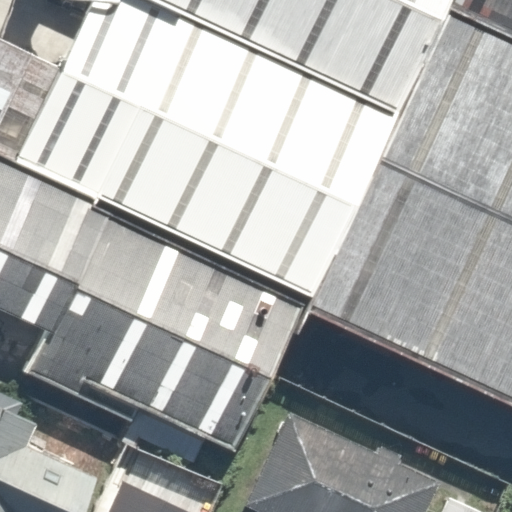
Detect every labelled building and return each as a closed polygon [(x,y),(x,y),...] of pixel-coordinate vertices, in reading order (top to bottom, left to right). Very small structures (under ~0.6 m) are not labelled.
[(302,299),(387,116),(135,0),(87,0),(56,68),(0,42),(0,109),(30,124),(10,165),(302,299)] [(436,10),(440,0),(135,0),(387,116),(436,10)] [(511,0),(440,0),(436,10),(511,45),(511,0)] [(511,45),(436,10),(387,116),(302,299),(294,317),(511,417),(511,45)] [(294,317),(302,299),(10,165),(0,160),(0,319),(38,337),(20,376),(125,424),(132,410),(230,455),(294,317)] [(0,511),(67,511),(81,481),(13,451),(24,427),(9,420),(15,406),(0,399),(0,511)] [(371,457),(283,416),(239,509),(244,511),(421,511),(434,486),(391,466),(394,459),(374,450),(371,457)] [(178,511),(123,487),(111,511),(178,511)] [(469,511),(443,501),(438,511),(469,511)]
